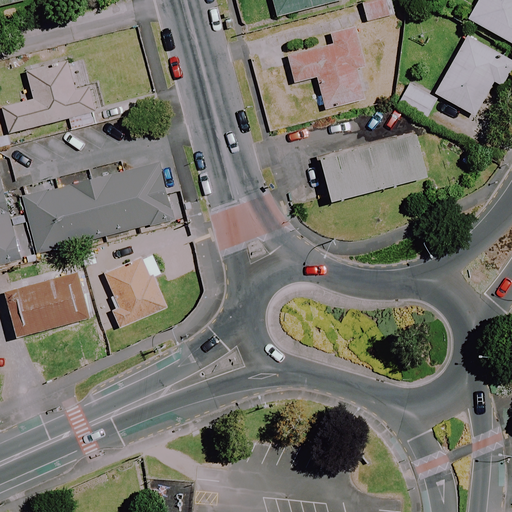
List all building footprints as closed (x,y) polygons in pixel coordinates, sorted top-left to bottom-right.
[(340,0),(278,0),(281,14),(300,10),(340,0)] [(398,12),(394,0),(368,0),(367,0),(372,19),(398,12)] [(511,0),(479,0),(468,21),(511,44),(511,0)] [(299,81),(322,75),(330,107),(372,97),(363,67),(371,65),(361,24),(336,30),(339,42),(293,54),(299,81)] [(511,68),(511,63),(469,39),(436,96),(474,118),(496,80),(503,84),(511,68)] [(93,86),(85,88),(78,62),(31,74),(37,100),(8,107),(14,131),(99,110),(93,86)] [(436,101),(407,84),(396,102),(426,119),(436,101)] [(431,176),(419,132),(326,156),(338,201),(431,176)] [(162,156),(23,196),(41,258),(180,218),(162,156)] [(3,202),(0,188),(0,266),(19,262),(16,249),(3,202)] [(157,253),(109,272),(118,294),(112,296),(124,325),(171,306),(158,275),(165,272),(157,253)] [(97,317),(85,271),(15,289),(26,335),(97,317)]
